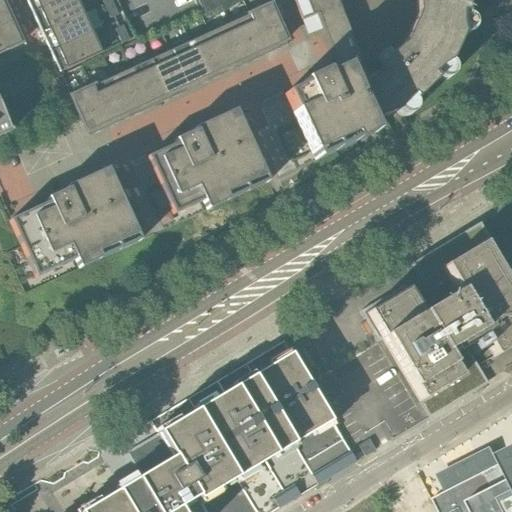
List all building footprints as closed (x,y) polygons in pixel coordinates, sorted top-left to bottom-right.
[(25,0),(29,7),(32,13),(31,13),(32,13),(60,0),(25,0)] [(82,10),(77,0),(60,0),(32,13),(32,14),(35,19),(38,27),(41,32),(38,33),(39,34),(83,13),(82,10)] [(111,18),(118,15),(111,0),(104,4),(111,18)] [(195,0),(201,13),(202,16),(231,0),(195,0)] [(336,0),(295,0),(294,1),(301,20),(318,14),(339,6),(336,0)] [(336,0),(339,6),(382,117),(396,113),(413,102),(445,72),(463,26),(463,0),(336,0)] [(0,27),(12,22),(9,16),(5,8),(5,9),(3,4),(3,3),(0,4),(0,27)] [(249,16),(265,51),(273,47),(275,51),(287,45),(270,6),(249,16)] [(339,6),(318,14),(342,76),(328,82),(324,72),(322,73),(322,74),(304,83),(304,81),(302,82),(304,86),(284,95),(311,154),(313,153),(312,152),(371,124),(370,122),(382,117),(339,6)] [(91,30),(85,16),(83,13),(39,34),(39,35),(41,33),(44,38),(43,38),(47,46),(50,52),(92,33),(91,30)] [(229,25),(247,64),(259,58),(257,54),(265,51),(249,16),(229,25)] [(12,22),(0,27),(0,53),(21,43),(18,36),(15,29),(12,23),(12,22)] [(122,25),(115,28),(122,43),(129,40),(122,25)] [(209,34),(225,69),(233,65),(235,69),(247,64),(229,25),(209,34)] [(102,53),(100,49),(94,35),(92,33),(50,52),(50,53),(53,59),(56,66),(59,71),(56,72),(57,74),(102,53)] [(189,43),(207,82),(219,76),(217,72),(225,69),(209,34),(189,43)] [(170,52),(186,87),(194,83),(196,87),(207,82),(189,43),(170,52)] [(150,61),(168,100),(180,94),(178,91),(186,87),(170,52),(150,61)] [(131,70),(147,105),(155,101),(157,105),(168,100),(150,61),(131,70)] [(111,79),(129,118),(140,112),(139,109),(147,105),(131,70),(111,79)] [(111,79),(91,88),(107,123),(115,119),(117,123),(129,118),(111,79)] [(107,123),(91,88),(71,98),(89,136),(101,130),(99,127),(107,123)] [(0,136),(10,132),(7,127),(12,125),(1,101),(0,101),(0,136)] [(176,145),(146,158),(164,196),(173,191),(182,211),(263,174),(237,117),(197,135),(196,131),(194,132),(194,133),(176,141),(176,140),(174,141),(176,145)] [(48,203),(9,221),(30,268),(50,260),(54,270),(135,233),(109,175),(70,193),(68,190),(66,190),(67,192),(49,200),(48,199),(46,199),(48,203)] [(437,304),(421,314),(406,288),(366,313),(381,338),(430,419),(500,376),(511,368),(511,277),(480,224),(413,264),(437,304)] [(181,511),(179,508),(196,498),(198,502),(316,431),(315,429),(330,419),(292,356),(277,365),(275,363),(157,434),(159,437),(131,455),(144,476),(85,511),(181,511)] [(358,446),(361,452),(365,457),(375,451),(369,440),(358,446)] [(511,511),(511,456),(502,461),(503,463),(487,471),(483,462),(454,477),(458,486),(432,499),(438,511),(511,511)]
